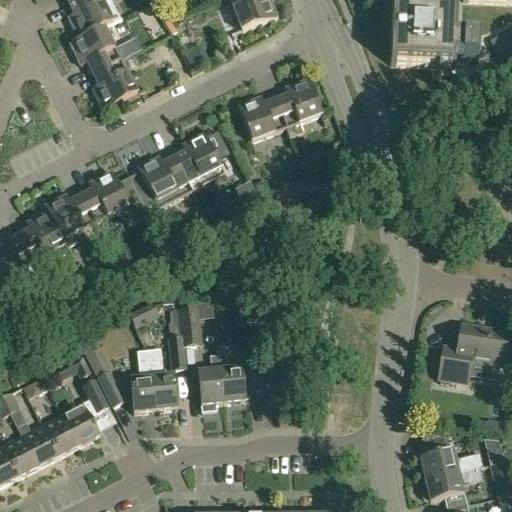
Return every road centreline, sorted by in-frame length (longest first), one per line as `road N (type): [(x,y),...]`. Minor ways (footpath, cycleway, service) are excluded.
road 1 (residential): [(82,511),(191,455),(380,442)]
road 2 (residential): [(88,150),(331,30)]
road 3 (tertiary): [(400,258),(409,239),(396,177),(348,51),(331,30)]
road 4 (tertiary): [(331,30),(331,58),(400,258)]
road 5 (tertiary): [(400,280),(380,442)]
